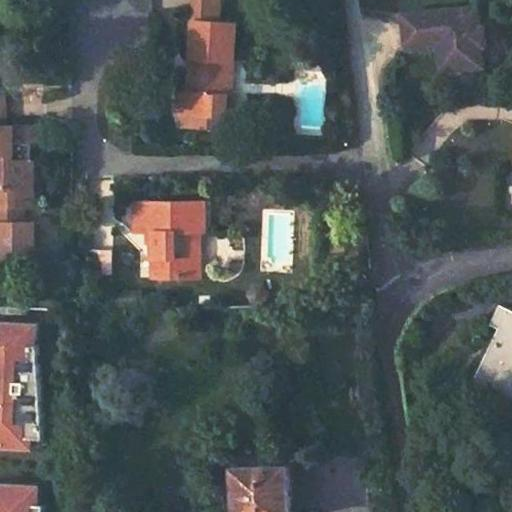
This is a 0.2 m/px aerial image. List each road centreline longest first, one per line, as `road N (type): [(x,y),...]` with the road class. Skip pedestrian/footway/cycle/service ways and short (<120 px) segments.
road 1 (residential): [(376,147),(139,167),(107,147),(109,15)]
road 2 (residential): [(410,292),(391,322),(390,367),(413,511)]
road 3 (residential): [(410,292),(388,253),(376,147)]
road 4 (residential): [(376,147),(359,0)]
